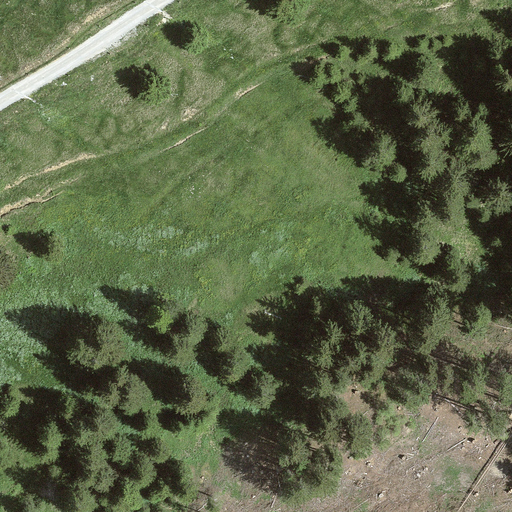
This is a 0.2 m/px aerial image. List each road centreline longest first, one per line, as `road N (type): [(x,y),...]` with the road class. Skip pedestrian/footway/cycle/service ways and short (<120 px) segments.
road 1 (track): [(0,200),(201,117),(248,78),(434,0)]
road 2 (track): [(0,94),(160,0)]
